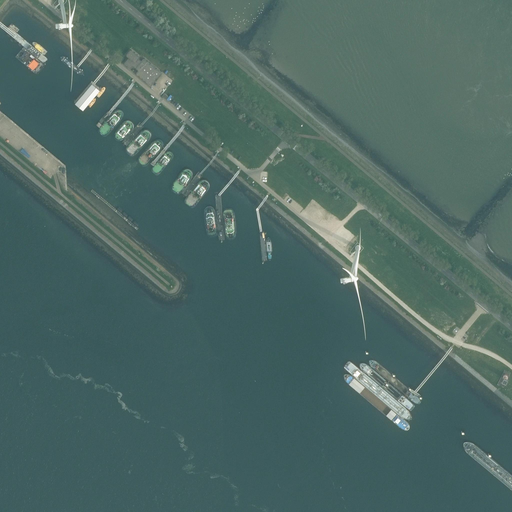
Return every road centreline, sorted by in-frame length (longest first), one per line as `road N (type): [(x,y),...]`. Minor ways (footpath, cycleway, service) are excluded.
road 1 (tertiary): [(511,326),(287,140)]
road 2 (unclassified): [(253,176),(40,0)]
road 3 (unclassified): [(168,284),(0,143)]
road 4 (tertiary): [(287,140),(119,0)]
